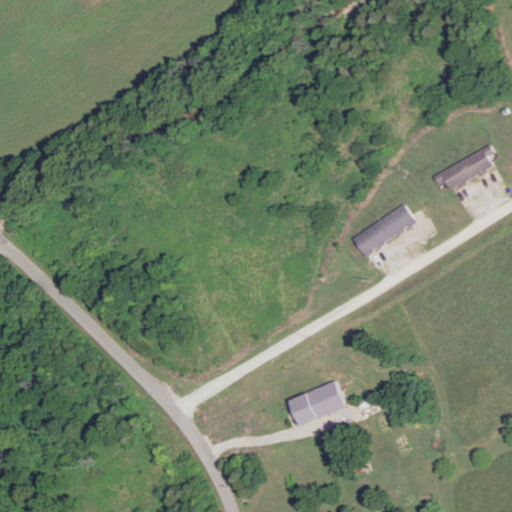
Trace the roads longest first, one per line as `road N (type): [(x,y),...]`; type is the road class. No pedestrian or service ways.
road 1 (residential): [(178,411),(511,206)]
road 2 (residential): [(232,511),(178,411),(25,265),(0,231)]
